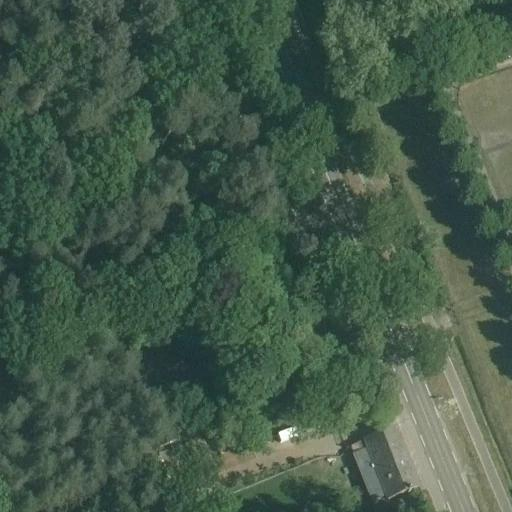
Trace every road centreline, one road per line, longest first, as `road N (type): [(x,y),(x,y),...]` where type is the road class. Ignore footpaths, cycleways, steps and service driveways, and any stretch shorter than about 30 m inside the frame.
road 1 (primary): [(456,511),(303,123)]
road 2 (unclassified): [(303,123),(511,56)]
road 3 (primary): [(303,123),(249,0)]
